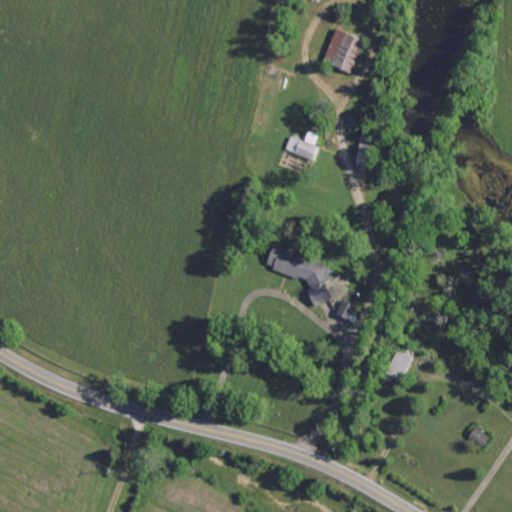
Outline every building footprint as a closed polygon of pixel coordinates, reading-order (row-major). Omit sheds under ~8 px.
[(325,60),(354,74),(369,41),(340,28),(325,60)] [(381,144),(383,132),(364,130),(362,142),(381,144)] [(286,150),(314,162),(324,136),(311,131),(307,141),(292,135),(286,150)] [(380,145),(363,143),(361,165),(377,166),(380,145)] [(334,299),(330,287),(335,272),(332,266),(276,245),(268,267),(299,278),(301,278),(312,282),(309,288),(316,306),(334,299)] [(504,302),(487,284),(474,295),(491,314),(504,302)] [(339,314),(352,318),(357,304),(344,299),(339,314)] [(415,355),(397,349),(387,377),(404,383),(415,355)] [(470,435),(484,447),(492,437),(478,426),(470,435)]
